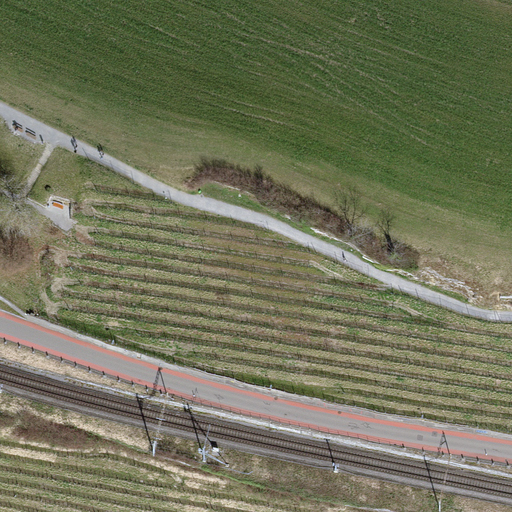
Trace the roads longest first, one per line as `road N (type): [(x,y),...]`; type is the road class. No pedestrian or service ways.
road 1 (track): [(511,318),(461,308),(170,192),(0,111)]
road 2 (residential): [(0,326),(184,384),(511,451)]
